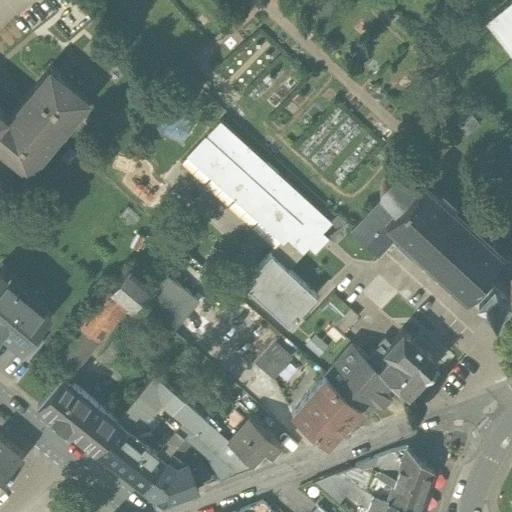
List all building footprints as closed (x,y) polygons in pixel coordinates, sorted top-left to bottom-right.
[(511,0),(485,22),(511,54),(511,0)] [(48,71),(9,118),(4,113),(3,115),(0,118),(0,145),(25,167),(35,154),(38,156),(69,119),(70,121),(89,99),(63,77),(60,81),(48,71)] [(345,160),(365,129),(329,107),(303,150),(329,166),(336,154),(345,160)] [(219,118),(186,153),(280,240),(242,281),(288,325),(317,294),(288,268),(331,221),(219,118)] [(464,213),(453,203),(451,199),(457,192),(431,168),(421,178),(423,181),(418,187),(419,187),(417,191),(409,191),(406,187),(404,188),(406,192),(400,199),(395,198),(394,201),(400,202),(399,211),(394,213),(395,216),(400,214),(405,218),(394,230),(406,241),(406,244),(413,244),(424,255),(420,259),(423,262),(424,260),(435,271),(434,272),(436,274),(440,269),(451,280),(447,284),(449,286),(453,281),(465,292),(465,298),(467,298),(468,292),(476,283),(479,286),(479,290),(482,292),(487,292),(488,290),(490,292),(487,295),(489,297),(492,294),(493,294),(496,297),(498,295),(495,292),(495,291),(504,281),(504,282),(505,281),(508,284),(510,282),(507,279),(508,277),(510,274),(508,272),(505,275),(498,268),(500,266),(495,262),(504,253),(509,253),(509,251),(504,250),(493,240),(496,235),(494,233),(490,237),(479,227),(483,223),(480,221),(479,223),(468,213),(470,211),(467,209),(464,213)] [(0,323),(23,343),(34,330),(53,307),(0,262),(0,323)] [(129,267),(56,353),(71,365),(126,300),(137,309),(142,303),(154,288),(129,267)] [(168,273),(142,303),(172,329),(198,299),(168,273)] [(363,293),(334,323),(345,334),(374,303),(363,293)] [(381,344),(369,357),(354,343),(326,374),(360,404),(368,411),(395,380),(409,392),(425,374),(428,374),(439,361),(403,329),(391,342),(386,337),(380,343),(381,344)] [(34,330),(23,343),(18,349),(29,358),(45,338),(34,330)] [(113,340),(99,357),(108,365),(123,348),(113,340)] [(117,419),(62,374),(38,403),(95,449),(118,420),(117,419)] [(360,404),(326,374),(292,412),(326,442),(360,404)] [(170,389),(154,375),(117,419),(118,420),(134,433),(160,402),(159,401),(170,389)] [(170,389),(159,401),(160,402),(168,409),(179,397),(170,389)] [(228,440),(179,397),(168,409),(172,412),(170,414),(180,423),(237,473),(257,465),(252,461),(228,440)] [(281,443),(251,416),(228,440),(252,461),(263,448),(271,454),(281,443)] [(134,433),(118,420),(95,449),(141,486),(164,458),(156,452),(134,433)] [(237,473),(180,423),(176,429),(183,435),(205,454),(223,478),(237,473)] [(175,429),(160,447),(168,453),(183,435),(176,429),(175,429)] [(0,435),(0,480),(21,453),(0,435)] [(403,456),(389,498),(418,508),(432,468),(407,445),(403,456)] [(168,453),(160,447),(156,452),(164,458),(168,453)] [(388,451),(355,464),(377,474),(372,486),(358,482),(359,477),(352,472),(350,466),(333,473),(372,493),(373,493),(389,498),(403,456),(388,451)] [(174,466),(164,458),(141,486),(155,497),(155,498),(166,500),(166,499),(197,488),(189,462),(174,466)] [(314,479),(332,499),(341,491),(339,488),(342,485),(326,469),(314,479)] [(389,498),(373,493),(372,493),(365,511),(416,511),(418,508),(389,498)] [(262,500),(231,511),(264,511),(266,511),(269,506),(262,500)]
